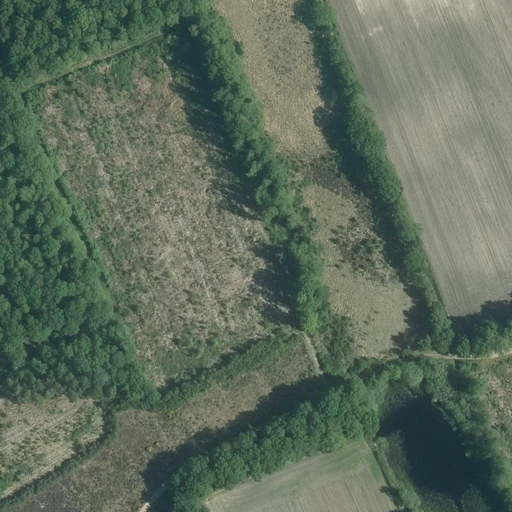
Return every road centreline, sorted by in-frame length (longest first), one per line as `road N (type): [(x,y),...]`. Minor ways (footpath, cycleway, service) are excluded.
road 1 (track): [(327,387),(179,18),(15,85),(0,54)]
road 2 (track): [(15,85),(115,321),(0,374)]
road 3 (track): [(148,511),(180,474),(327,387)]
road 4 (track): [(327,387),(412,352),(492,359),(511,352)]
